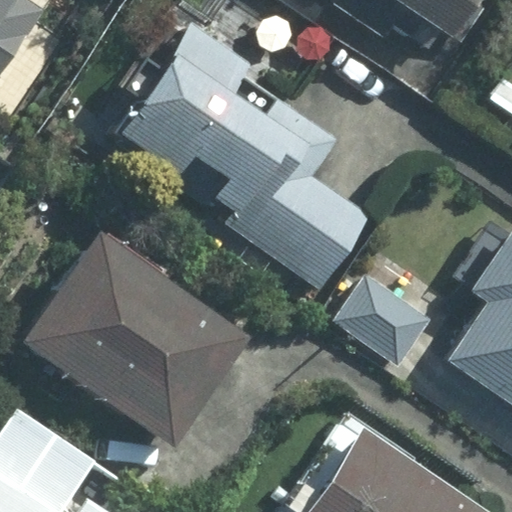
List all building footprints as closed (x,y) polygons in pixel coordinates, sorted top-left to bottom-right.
[(0,0),(0,29),(18,0),(0,0)] [(322,0),(370,31),(380,16),(418,42),(430,23),(450,37),(474,2),(473,2),(470,0),(322,0)] [(355,208),(298,172),(300,170),(324,132),(323,132),(228,68),(235,57),(234,57),(165,8),(86,128),(85,129),(189,198),(193,191),(215,204),(218,207),(216,212),(212,218),(310,282),(357,210),(355,208)] [(477,92),(509,114),(511,109),(511,85),(492,72),(477,92)] [(511,226),(493,214),(448,281),(462,290),(464,292),(465,293),(427,350),(426,352),(511,408),(511,226)] [(147,438),(224,326),(68,216),(67,215),(0,314),(0,337),(37,362),(147,438)] [(388,363),(420,315),(353,268),(320,316),(340,329),(384,360),(388,363)] [(482,511),(400,455),(344,417),(279,511),(482,511)] [(43,509),(42,507),(0,479),(0,511),(86,511),(55,491),(43,509)]
